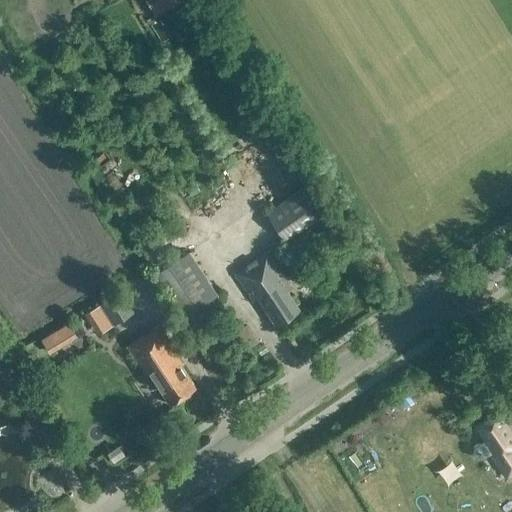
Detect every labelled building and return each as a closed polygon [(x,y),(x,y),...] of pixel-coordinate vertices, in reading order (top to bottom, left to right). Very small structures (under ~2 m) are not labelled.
[(155,0),(161,8),(173,0),(155,0)] [(287,184),(297,178),(290,167),(280,173),(287,184)] [(286,245),(296,238),(330,215),(309,184),(265,213),(286,245)] [(291,288),(267,253),(235,273),(252,300),(257,297),(275,325),(299,309),(287,291),(291,288)] [(153,275),(180,318),(203,303),(175,260),(153,275)] [(293,276),(299,284),(307,278),(302,270),(293,276)] [(111,324),(132,312),(120,291),(99,304),(111,324)] [(179,323),(189,338),(213,322),(204,307),(179,323)] [(130,331),(123,320),(112,327),(119,338),(130,331)] [(86,345),(103,335),(95,321),(78,331),(86,345)] [(170,405),(195,388),(181,366),(184,364),(159,325),(127,346),(145,374),(148,372),(170,405)] [(41,349),(55,372),(86,353),(72,330),(41,349)] [(473,448),(472,454),(475,459),(481,460),(494,452),(495,453),(492,456),(506,477),(511,473),(511,435),(496,411),(476,425),(473,427),(483,442),(473,448)] [(77,448),(68,453),(79,474),(89,469),(77,448)]
